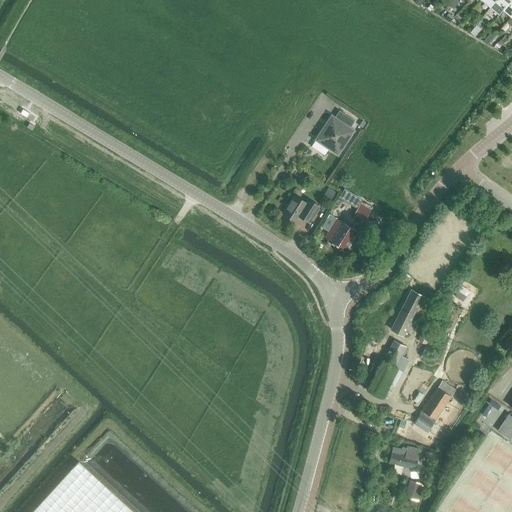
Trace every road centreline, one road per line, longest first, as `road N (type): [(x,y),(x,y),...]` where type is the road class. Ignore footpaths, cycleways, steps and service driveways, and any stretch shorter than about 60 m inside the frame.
road 1 (unclassified): [(330,300),(297,257),(0,76)]
road 2 (unclassified): [(299,511),(335,370),(330,300)]
road 3 (unclassified): [(330,300),(378,275),(457,168)]
